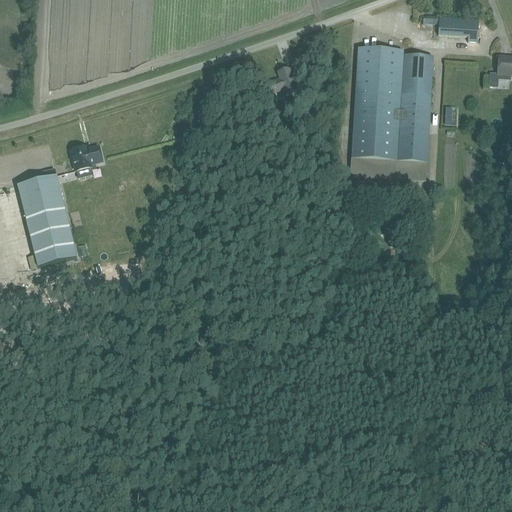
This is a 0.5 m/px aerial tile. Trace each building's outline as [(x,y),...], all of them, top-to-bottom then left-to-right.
[(439,19),(438,37),(468,39),(468,44),(477,44),(479,23),(439,19)] [(358,51),(357,61),(351,162),(350,179),(426,184),(427,167),(433,60),(403,58),(403,54),(358,51)] [(511,76),(511,59),(499,59),(498,76),(511,76)] [(296,90),(293,80),(290,71),(278,75),(280,81),(266,86),(269,95),(283,90),(284,94),(296,90)] [(72,153),(77,172),(90,169),(89,166),(102,163),(99,150),(86,153),(85,150),(72,153)] [(38,270),(77,260),(56,173),(29,179),(30,186),(18,189),(38,270)] [(33,258),(27,259),(31,273),(36,271),(33,258)]
